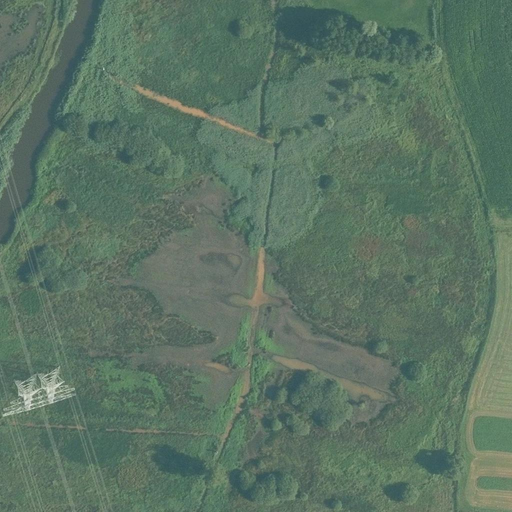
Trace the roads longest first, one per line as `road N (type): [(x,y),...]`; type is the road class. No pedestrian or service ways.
road 1 (track): [(438,0),(438,45),(493,225)]
road 2 (track): [(0,135),(38,76),(63,0)]
